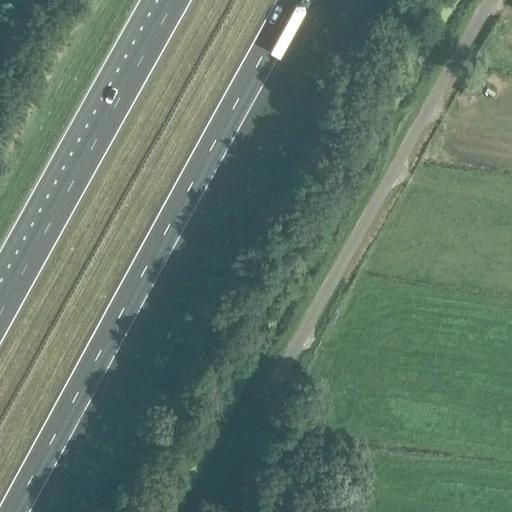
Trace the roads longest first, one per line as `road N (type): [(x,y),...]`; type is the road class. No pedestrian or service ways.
road 1 (motorway): [(15,511),(299,0)]
road 2 (unclassified): [(253,511),(288,359),(492,0)]
road 3 (motorway): [(176,0),(0,316)]
